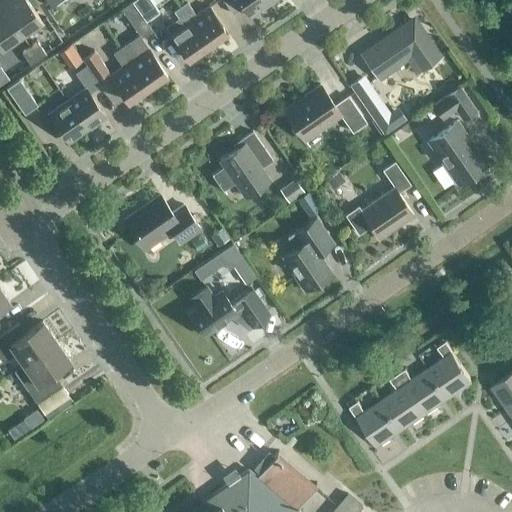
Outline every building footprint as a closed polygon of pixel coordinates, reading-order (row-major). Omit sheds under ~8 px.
[(0,0),(0,5),(20,35),(41,20),(26,0),(0,0)] [(157,11),(149,0),(131,0),(132,0),(145,20),(157,11)] [(265,0),(222,0),(231,13),(242,6),(249,16),(267,3),(265,0)] [(138,34),(126,43),(119,48),(146,87),(166,73),(141,37),(151,29),(131,1),(120,8),(138,34)] [(179,6),(207,45),(226,32),(208,5),(195,14),(186,1),(179,6)] [(20,35),(0,5),(0,48),(20,35)] [(207,45),(179,6),(172,10),(182,24),(169,33),(187,59),(207,45)] [(413,19),(374,46),(361,55),(376,77),(410,53),(420,68),(438,55),(413,19)] [(41,38),(49,49),(60,41),(52,30),(41,38)] [(30,64),(45,54),(37,42),(21,52),(30,64)] [(146,87),(119,48),(112,52),(121,65),(108,74),(126,101),(146,87)] [(95,78),(108,70),(93,49),(81,57),(85,64),(95,78)] [(66,100),(86,129),(105,116),(89,93),(100,85),(95,78),(85,64),(74,72),(85,87),(66,100)] [(363,73),(348,83),(364,106),(378,96),(363,73)] [(18,78),(5,87),(23,114),(37,104),(18,78)] [(319,84),(303,95),(305,97),(297,102),(293,102),(287,106),(286,110),(284,111),(293,125),(290,127),(294,134),(298,132),(303,138),(339,113),(352,131),(365,122),(347,95),(334,105),(319,84)] [(462,118),(475,109),(459,86),(433,104),(442,117),(455,108),(462,118)] [(86,129),(66,100),(47,113),(68,142),(86,129)] [(456,181),(484,161),(456,120),(428,139),(456,181)] [(219,159),(224,165),(211,174),(222,190),(235,182),(245,196),(269,179),(260,167),(272,159),(252,130),(239,139),(242,143),(219,159)] [(99,145),(83,147),(86,167),(101,165),(99,145)] [(394,186),(359,210),(357,206),(344,215),(358,234),(370,225),(379,238),(413,214),(398,192),(410,184),(394,161),(382,169),(394,186)] [(325,179),(332,189),(344,181),(337,171),(325,179)] [(303,191),(294,178),(278,189),(287,202),(303,191)] [(308,216),(320,208),(308,190),(296,199),(308,216)] [(180,242),(199,228),(182,204),(171,211),(159,194),(126,218),(145,246),(171,228),(180,242)] [(304,290),(331,271),(321,257),(322,256),(319,251),(333,241),(316,217),(288,236),(295,247),(282,256),(295,274),(294,275),(304,290)] [(209,235),(217,246),(228,238),(220,227),(209,235)] [(243,258),(232,243),(217,254),(228,269),(243,258)] [(221,290),(214,295),(206,284),(187,298),(194,309),(188,313),(203,334),(235,312),(247,328),(269,313),(252,288),(230,303),(221,290)] [(0,287),(0,307),(9,301),(0,287)] [(22,363),(56,340),(42,320),(25,332),(18,322),(0,334),(0,358),(2,362),(15,353),(22,363)] [(22,363),(23,364),(14,370),(35,401),(61,384),(52,372),(70,360),(56,340),(22,363)] [(428,368),(448,397),(472,381),(453,352),(446,341),(437,347),(444,357),(428,368)] [(448,397),(428,368),(412,379),(405,369),(397,374),(424,413),(448,397)] [(507,409),(511,405),(511,370),(491,385),(507,409)] [(424,413),(397,374),(390,379),(396,389),(380,400),(400,430),(424,413)] [(400,430),(380,400),(364,411),(358,401),(349,407),(357,418),(357,417),(376,446),(400,430)] [(37,409),(25,418),(32,428),(45,419),(37,409)] [(298,511),(295,509),(318,483),(316,482),(313,485),(277,454),(279,450),(278,449),(256,476),(248,469),(201,501),(209,511),(208,511),(298,511)] [(352,482),(330,511),(354,511),(368,493),(352,482)]
